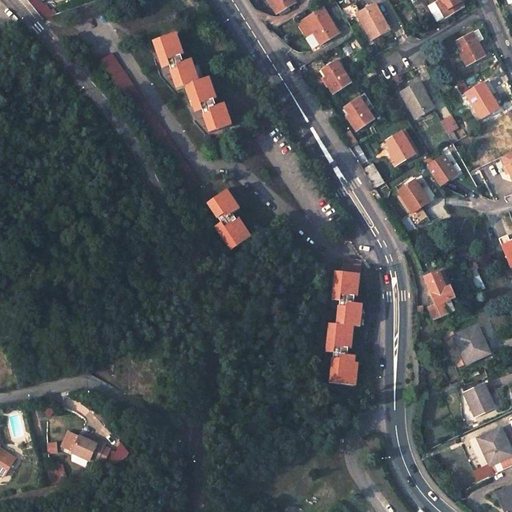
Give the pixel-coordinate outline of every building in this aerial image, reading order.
[(51,16),(38,0),(25,0),(42,19),(51,16)] [(271,0),(278,12),(294,3),(292,0),(271,0)] [(459,0),(437,0),(442,8),(439,9),(444,17),(463,6),(459,0)] [(347,20),(356,15),(363,27),(365,26),(371,38),(388,29),(375,4),(359,12),(355,3),(341,10),(347,20)] [(316,31),(323,44),(338,34),(323,8),(305,19),(313,33),(316,31)] [(299,23),(307,36),(313,33),(305,19),(299,23)] [(185,85),(198,81),(190,59),(185,60),(176,33),(152,41),(164,75),(170,73),(175,89),(185,85)] [(484,55),(472,33),(456,41),(460,49),(458,50),(466,65),(484,55)] [(111,53),(100,60),(188,192),(200,184),(111,53)] [(323,77),(328,85),(332,93),(350,82),(337,61),(321,70),(325,76),(323,77)] [(365,81),(377,74),(372,67),(360,74),(365,81)] [(198,81),(185,85),(197,119),(203,117),(208,132),(230,125),(223,103),(219,105),(208,77),(198,81)] [(456,84),(461,93),(467,89),(463,80),(456,84)] [(433,108),(419,82),(402,91),(410,105),(408,106),(415,118),(433,108)] [(498,108),(483,82),(466,93),(470,100),(466,102),(477,121),(498,108)] [(359,98),(367,111),(372,107),(364,95),(359,98)] [(367,111),(359,98),(344,108),(348,114),(345,116),(355,130),(372,119),(367,111)] [(357,143),(349,129),(340,135),(348,148),(357,143)] [(412,154),(416,152),(403,131),(400,132),(412,154)] [(457,140),(452,131),(448,134),(453,143),(457,140)] [(400,132),(387,140),(390,146),(386,147),(396,163),(412,154),(400,132)] [(348,148),(357,162),(365,157),(357,143),(348,148)] [(508,172),(511,180),(511,151),(501,157),(505,166),(508,172)] [(444,156),(427,167),(439,185),(456,174),(444,156)] [(374,188),(380,184),(370,166),(363,171),(374,188)] [(429,204),(415,180),(398,190),(412,214),(429,204)] [(225,190),(206,203),(216,219),(217,218),(221,223),(214,227),(229,250),(250,236),(245,228),(238,218),(234,220),(231,215),(238,209),(225,190)] [(511,241),(509,242),(508,240),(506,235),(498,238),(510,267),(511,265),(511,241)] [(441,270),(424,278),(434,304),(428,307),(433,318),(447,312),(443,301),(452,297),(441,270)] [(336,306),(334,324),(352,326),(359,327),(361,304),(352,303),(352,296),(356,296),(358,274),(333,272),(330,300),(339,300),(339,306),(336,306)] [(352,326),(334,324),(327,323),(324,352),(333,353),(332,359),(331,358),(328,383),(354,386),(357,363),(353,363),(353,356),(345,355),(346,349),(350,349),(352,326)] [(476,326),(454,336),(465,363),(488,353),(476,326)] [(483,383),(464,392),(475,416),(494,407),(483,383)] [(51,408),(45,413),(48,417),(54,412),(51,408)] [(500,428),(478,438),(490,464),(511,453),(500,428)] [(72,452),(79,437),(68,432),(61,446),(72,452)] [(80,434),(79,437),(96,445),(97,442),(80,434)] [(96,445),(79,437),(72,452),(71,453),(96,464),(105,445),(97,442),(96,445)] [(57,443),(48,443),(48,454),(58,453),(57,443)] [(116,452),(112,461),(117,463),(126,458),(129,453),(121,443),(116,452)] [(0,448),(0,475),(2,477),(14,459),(0,448)] [(116,452),(106,448),(100,461),(110,466),(112,461),(116,452)] [(63,465),(49,468),(53,483),(66,480),(63,465)] [(511,511),(511,485),(497,493),(505,511),(511,511)]
